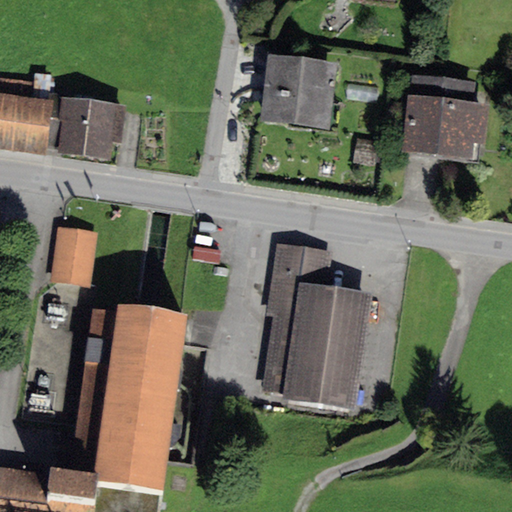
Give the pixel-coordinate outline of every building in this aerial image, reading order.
[(337,63),(267,54),(259,121),(329,130),(337,63)] [(0,149),(45,156),(46,148),(57,150),(61,121),(58,120),(62,96),(62,93),(49,92),(52,74),(34,72),(33,82),(0,77),(0,149)] [(411,93),(407,93),(401,152),(483,161),(489,105),(471,103),(473,83),(413,77),(411,93)] [(58,120),(61,121),(57,150),(57,152),(110,160),(112,142),(121,143),(126,105),(62,96),(58,120)] [(378,141),(356,137),(352,163),(374,166),(378,141)] [(96,232),(57,227),(50,282),(89,288),(96,232)] [(333,252),(277,243),(265,315),(273,317),(262,390),(283,394),(282,399),(355,410),(373,292),(328,285),(333,252)] [(0,465),(0,511),(161,511),(189,312),(117,303),(116,309),(92,306),(71,468),(52,466),(51,473),(0,465)]
